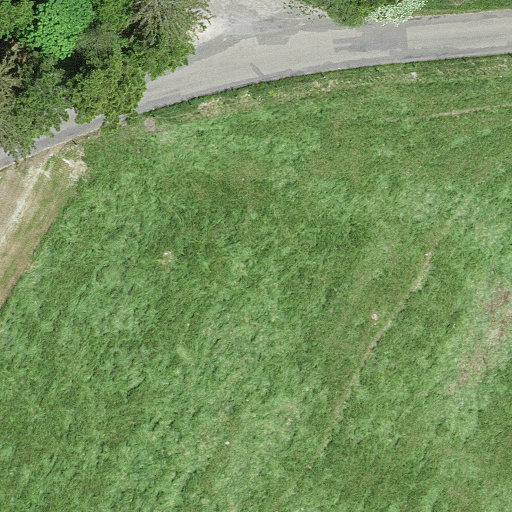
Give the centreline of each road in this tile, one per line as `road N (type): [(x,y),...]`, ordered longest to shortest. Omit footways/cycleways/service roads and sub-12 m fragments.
road 1 (unclassified): [(247,45),(0,140)]
road 2 (unclassified): [(511,27),(247,45)]
